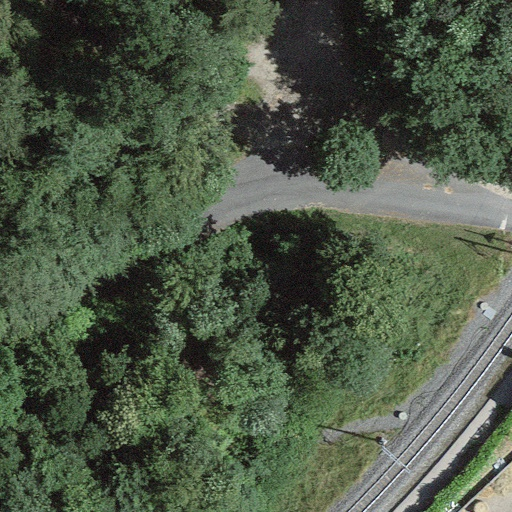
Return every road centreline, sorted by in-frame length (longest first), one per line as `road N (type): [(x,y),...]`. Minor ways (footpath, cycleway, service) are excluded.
road 1 (unclassified): [(299,173),(0,323)]
road 2 (unclassified): [(299,173),(511,215)]
road 3 (track): [(325,0),(299,173)]
